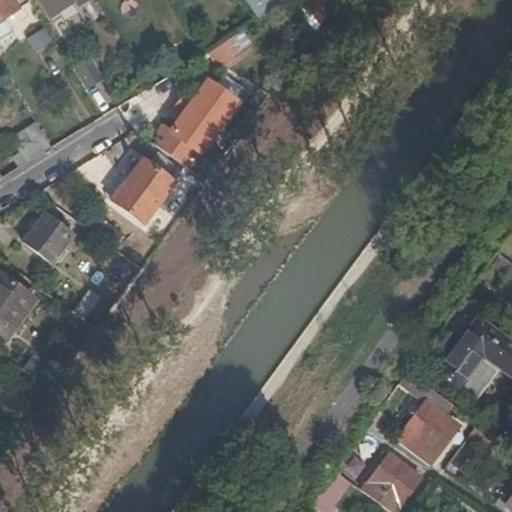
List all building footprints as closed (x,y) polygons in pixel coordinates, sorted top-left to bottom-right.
[(0,0),(0,21),(5,18),(31,2),(29,0),(0,0)] [(96,0),(39,0),(59,31),(100,6),(96,0)] [(292,0),(296,6),(305,0),(306,0),(324,21),(333,7),(327,0),(292,0)] [(5,18),(0,21),(0,41),(14,33),(5,18)] [(164,127),(152,143),(188,169),(236,103),(209,83),(173,133),(164,127)] [(29,162),(52,148),(37,124),(15,139),(20,148),(29,162)] [(4,158),(13,173),(29,162),(20,148),(4,158)] [(159,155),(151,167),(175,185),(184,173),(159,155)] [(175,185),(151,167),(142,161),(111,202),(144,226),(175,185)] [(74,235),(46,215),(24,244),(53,265),(74,235)] [(0,335),(6,339),(34,302),(0,276),(0,335)] [(485,357),(501,368),(511,376),(511,345),(479,321),(438,377),(458,392),(485,357)] [(34,357),(23,371),(41,386),(52,371),(34,357)] [(475,405),(501,368),(485,357),(458,392),(475,405)] [(443,416),(452,404),(409,373),(401,384),(426,403),(398,441),(431,466),(459,428),(443,416)] [(372,424),(382,432),(391,421),(381,413),(372,424)] [(362,492),(389,511),(396,511),(422,478),(391,454),(362,492)] [(336,473),(312,506),(319,511),(330,511),(351,484),(336,473)]
